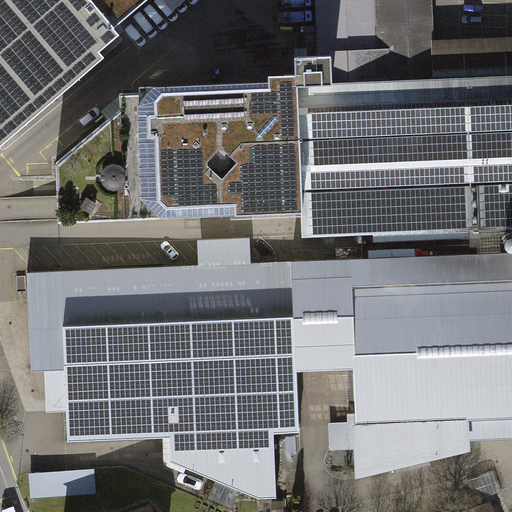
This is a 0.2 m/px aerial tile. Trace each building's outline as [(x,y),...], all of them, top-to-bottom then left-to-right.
[(117,44),(111,36),(153,0),(0,0),(0,151),(101,66),(96,61),(117,44)] [(59,220),(301,211),(303,211),(298,86),(332,84),(331,56),(295,57),(296,73),(269,75),(269,86),(120,93),(120,109),(56,163),(59,220)] [(511,79),(332,84),(298,86),(303,211),(301,211),(302,236),(511,230),(511,79)] [(511,252),(293,262),(296,376),(355,374),(358,474),(467,448),(467,420),(511,417),(511,252)] [(293,262),(27,273),(25,372),(42,372),(46,417),(68,417),(68,440),(166,437),(167,466),(261,500),(301,497),(296,376),(293,262)] [(30,470),(32,495),(98,492),(97,467),(30,470)]
